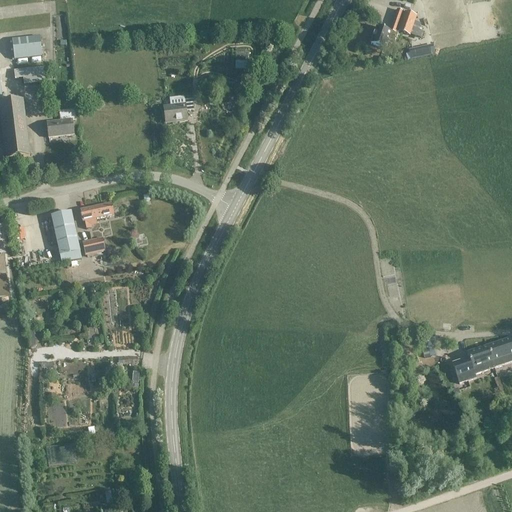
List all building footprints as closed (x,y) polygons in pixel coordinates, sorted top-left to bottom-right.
[(404,14),(397,11),(389,32),(377,27),(370,45),(385,50),(388,40),(395,42),(398,32),(421,40),(423,34),(419,32),(421,25),(414,23),(416,17),(404,13),(404,14)] [(39,39),(11,42),(14,62),(41,59),(39,39)] [(414,61),(430,57),(428,48),(412,52),(414,61)] [(15,86),(46,83),(44,67),(14,71),(15,86)] [(227,94),(221,94),(222,101),(228,101),(228,103),(233,103),(233,101),(238,100),(238,94),(232,94),(232,92),(227,92),(227,94)] [(163,108),(165,125),(187,122),(186,111),(194,110),(192,96),(183,98),(184,105),(163,108)] [(0,109),(6,158),(29,156),(23,101),(4,103),(0,103),(0,109)] [(74,135),(72,120),(76,120),(75,109),(59,111),(61,122),(46,124),(48,138),(74,135)] [(80,211),(83,222),(85,222),(86,229),(91,228),(91,226),(97,225),(95,220),(114,215),(111,204),(80,211)] [(61,256),(80,252),(71,213),(52,217),(61,256)] [(86,255),(105,251),(103,239),(83,244),(86,255)] [(9,298),(6,279),(0,279),(0,299),(0,300),(9,298)] [(511,339),(487,347),(494,369),(511,363),(511,339)] [(467,354),(468,359),(452,364),(459,385),(476,380),(475,376),(494,369),(487,347),(467,354)]
